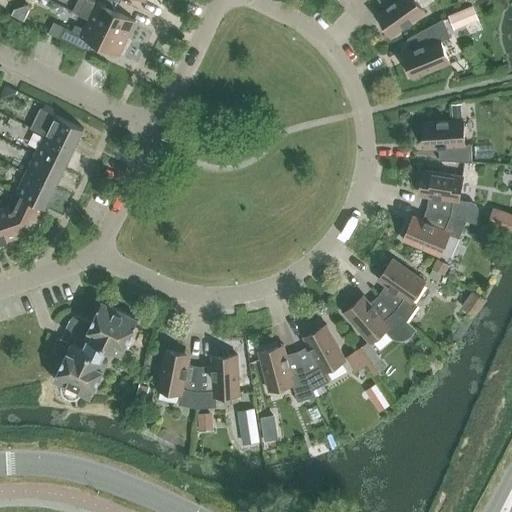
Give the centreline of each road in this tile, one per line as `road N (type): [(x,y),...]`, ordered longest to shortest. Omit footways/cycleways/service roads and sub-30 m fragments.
road 1 (residential): [(103,256),(185,293),(250,296),(312,264),(349,216),(365,154),(362,115),(345,73),(294,22),(244,0)]
road 2 (unclassified): [(173,511),(90,474),(0,466)]
road 3 (residential): [(158,134),(0,55)]
road 4 (residential): [(158,134),(224,0)]
road 5 (residential): [(103,256),(158,134)]
